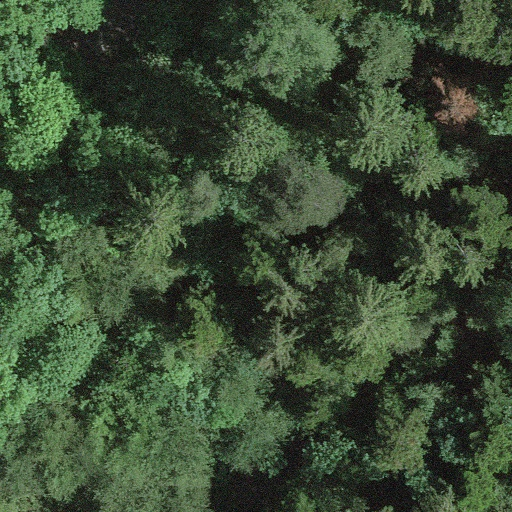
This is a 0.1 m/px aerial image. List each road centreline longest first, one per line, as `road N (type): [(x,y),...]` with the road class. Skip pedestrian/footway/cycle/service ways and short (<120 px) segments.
road 1 (unclassified): [(146,0),(0,247)]
road 2 (track): [(0,84),(31,63),(131,25)]
